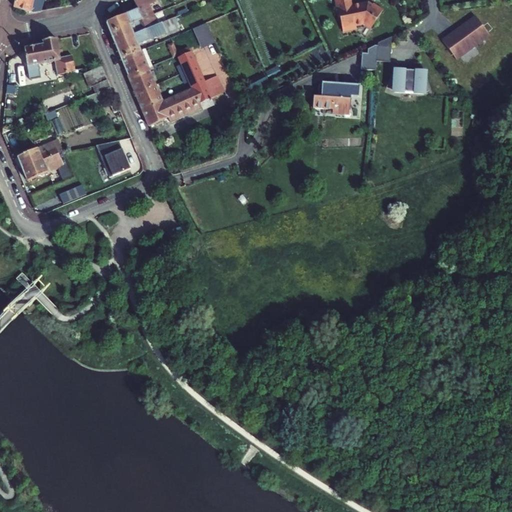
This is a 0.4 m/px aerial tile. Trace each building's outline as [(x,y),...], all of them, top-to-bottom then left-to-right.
[(44,1),(47,1),(46,0),(16,0),(15,8),(14,10),(19,15),(33,13),(41,11),(44,1)] [(133,0),(137,9),(107,22),(107,23),(107,25),(110,32),(150,15),(153,14),(149,5),(155,2),(154,0),(133,0)] [(351,0),(336,0),(337,5),(336,5),(339,18),(340,18),(343,32),(355,29),(354,26),(356,26),(364,24),(371,28),(383,9),(373,3),(372,4),(368,2),(367,3),(361,4),(361,3),(352,5),(351,0)] [(114,43),(155,26),(150,15),(110,32),(114,43)] [(452,34),(443,41),(457,60),(490,35),(476,16),(455,32),(457,33),(455,35),(454,34),(452,34)] [(175,17),(162,23),(166,33),(180,28),(175,17)] [(162,23),(158,25),(155,26),(114,43),(121,59),(140,51),(138,45),(166,34),(166,33),(162,23)] [(208,23),(194,28),(202,48),(216,42),(208,23)] [(378,46),(378,47),(392,48),(392,37),(378,43),(378,46)] [(30,80),(41,78),(39,65),(55,62),(57,75),(67,73),(66,64),(73,63),(72,56),(60,58),(56,39),(43,41),(43,45),(38,46),(24,49),(30,80)] [(177,55),(172,43),(167,45),(173,57),(177,55)] [(368,49),(368,53),(377,54),(378,47),(378,46),(376,46),(368,49)] [(377,54),(377,62),(390,63),(392,48),(378,47),(377,54)] [(140,51),(147,68),(151,66),(144,49),(140,51)] [(188,81),(192,90),(162,103),(147,68),(140,51),(121,59),(128,76),(135,93),(143,111),(149,127),(168,118),(170,123),(202,108),(200,103),(221,93),(216,82),(206,87),(190,53),(178,58),(181,65),(177,67),(183,83),(188,81)] [(368,53),(362,53),(361,69),(376,70),(377,62),(377,54),(368,53)] [(73,63),(66,64),(67,73),(75,72),(73,63)] [(92,87),(95,94),(110,88),(102,67),(84,74),(89,88),(92,87)] [(408,70),(395,70),(387,88),(389,89),(393,90),(394,91),(394,92),(400,92),(401,93),(406,93),(410,94),(415,94),(419,93),(420,93),(426,94),(426,92),(430,91),(427,82),(427,72),(408,71),(408,70)] [(322,84),(319,84),(318,96),(313,95),(312,107),(332,109),(339,109),(339,107),(350,108),(351,96),(359,97),(360,85),(350,84),(350,87),(322,84)] [(110,88),(95,94),(99,102),(113,96),(110,88)] [(99,102),(95,94),(87,98),(91,106),(99,102)] [(339,109),(332,109),(332,113),(350,115),(350,108),(339,107),(339,109)] [(96,146),(110,178),(131,169),(119,141),(96,146)] [(56,147),(40,154),(37,149),(17,157),(23,170),(34,166),(33,164),(42,160),(42,161),(59,154),(56,147)] [(34,166),(23,170),(28,181),(64,166),(61,160),(59,154),(42,161),(42,160),(33,164),(34,166)] [(63,204),(86,195),(82,185),(59,195),(63,204)]
